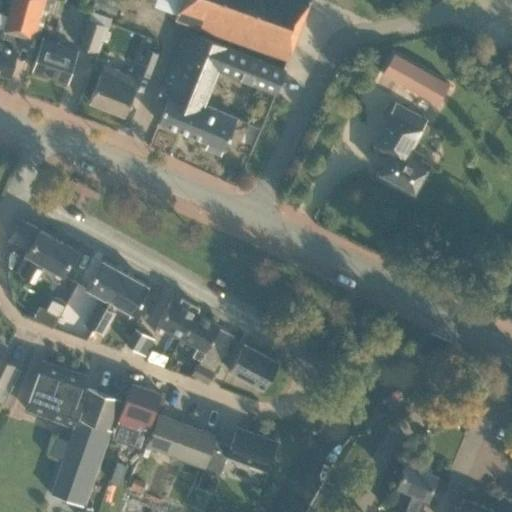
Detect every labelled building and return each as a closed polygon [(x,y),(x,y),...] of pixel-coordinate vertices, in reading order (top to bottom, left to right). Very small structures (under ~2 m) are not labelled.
[(0,71),(9,74),(17,48),(16,48),(20,33),(33,36),(33,35),(43,0),(11,0),(10,6),(8,14),(0,11),(0,71)] [(43,0),(33,35),(39,36),(49,0),(43,0)] [(97,0),(97,3),(119,11),(122,0),(97,0)] [(308,0),(181,0),(175,18),(288,59),(308,0)] [(95,50),(105,23),(87,17),(78,44),(95,50)] [(284,68),(187,29),(164,85),(162,84),(156,97),(166,101),(158,121),(207,141),(205,146),(221,153),(223,147),(225,148),(238,117),(205,103),(219,69),(275,92),(284,68)] [(32,68),(67,80),(77,50),(60,44),(61,42),(43,36),(32,68)] [(137,71),(149,76),(158,52),(146,47),(137,71)] [(450,83),(394,51),(382,72),(438,104),(450,83)] [(121,70),(126,58),(115,54),(110,66),(104,64),(90,100),(125,114),(139,78),(121,70)] [(427,119),(395,101),(373,142),(391,152),(380,172),(414,191),(430,162),(420,157),(422,152),(411,146),(427,119)] [(80,250),(21,218),(10,237),(29,247),(25,252),(34,257),(32,262),(31,262),(24,275),(34,281),(42,268),(41,267),(44,263),(62,273),(68,262),(72,264),(80,250)] [(94,327),(125,271),(101,258),(86,286),(104,296),(100,303),(96,301),(85,322),(94,327)] [(133,312),(148,285),(125,271),(94,327),(102,332),(114,311),(111,309),(115,301),(133,312)] [(182,336),(196,311),(171,297),(157,323),(182,336)] [(32,316),(51,326),(58,314),(39,304),(32,316)] [(201,359),(220,324),(196,311),(182,336),(197,345),(192,354),(201,359)] [(144,353),(153,337),(136,327),(127,343),(144,353)] [(0,399),(4,401),(20,368),(13,365),(13,364),(0,357),(0,353),(5,344),(0,341),(0,399)] [(230,369),(264,388),(278,361),(244,343),(230,369)] [(160,352),(156,362),(164,365),(168,354),(160,352)] [(85,373),(43,359),(26,407),(57,418),(58,414),(76,420),(50,492),(83,504),(121,398),(87,386),(83,397),(77,395),(85,373)] [(192,372),(208,381),(214,370),(198,361),(192,372)] [(147,431),(161,391),(131,380),(117,421),(129,425),(124,439),(126,440),(139,445),(145,430),(147,431)] [(165,450),(178,420),(159,413),(147,444),(165,450)] [(184,458),(197,427),(178,420),(165,450),(184,458)] [(227,453),(267,468),(277,440),(237,425),(230,444),(215,438),(205,465),(221,470),(227,453)] [(204,465),(216,434),(197,427),(184,458),(204,465)] [(438,474),(407,461),(397,484),(413,491),(405,510),(406,510),(405,511),(420,511),(427,497),(428,498),(438,474)] [(197,484),(209,489),(214,474),(202,469),(197,484)] [(130,488),(140,491),(144,481),(134,477),(130,488)] [(143,511),(147,502),(129,495),(122,511),(143,511)] [(502,511),(464,496),(456,511),(502,511)]
